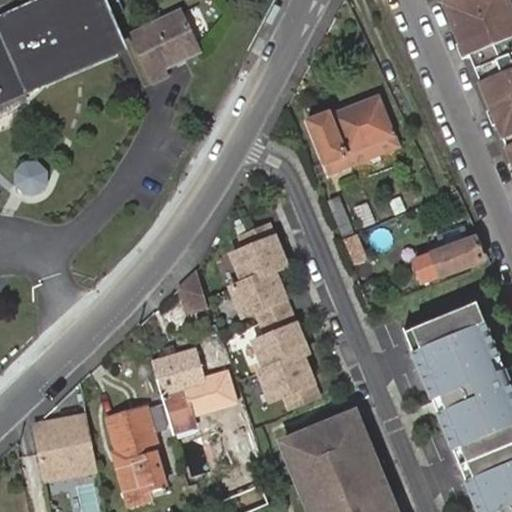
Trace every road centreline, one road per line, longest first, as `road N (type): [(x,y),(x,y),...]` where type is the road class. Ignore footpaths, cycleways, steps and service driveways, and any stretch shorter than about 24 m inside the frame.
road 1 (residential): [(236,142),(291,175),(430,511)]
road 2 (tertiary): [(236,142),(119,304),(0,418)]
road 3 (residential): [(405,0),(511,248)]
road 4 (tertiary): [(312,0),(236,142)]
